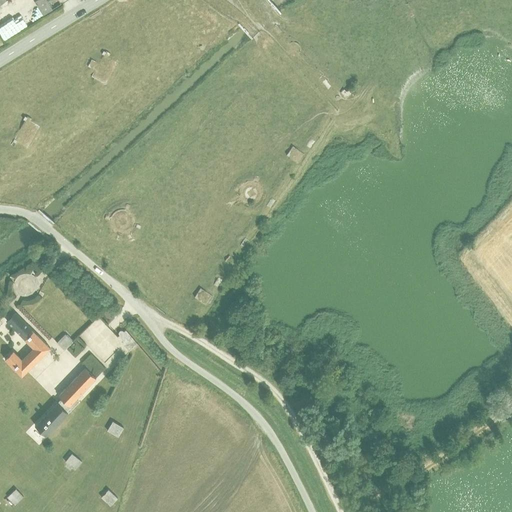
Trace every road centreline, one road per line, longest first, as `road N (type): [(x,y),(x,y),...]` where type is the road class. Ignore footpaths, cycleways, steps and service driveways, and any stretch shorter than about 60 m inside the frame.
road 1 (unclassified): [(0,208),(45,225),(136,304),(177,354),(252,410),(312,511)]
road 2 (track): [(188,332),(276,390),(340,511)]
